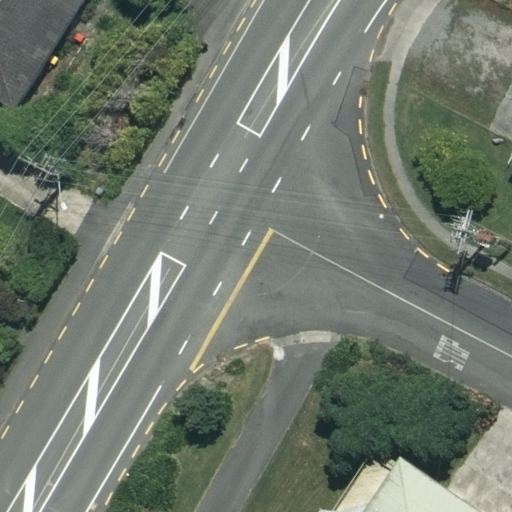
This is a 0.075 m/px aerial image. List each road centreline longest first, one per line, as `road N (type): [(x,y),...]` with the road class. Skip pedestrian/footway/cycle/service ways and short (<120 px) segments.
road 1 (tertiary): [(211,196),(31,511)]
road 2 (residential): [(511,351),(211,196)]
road 3 (tertiary): [(324,0),(211,196)]
